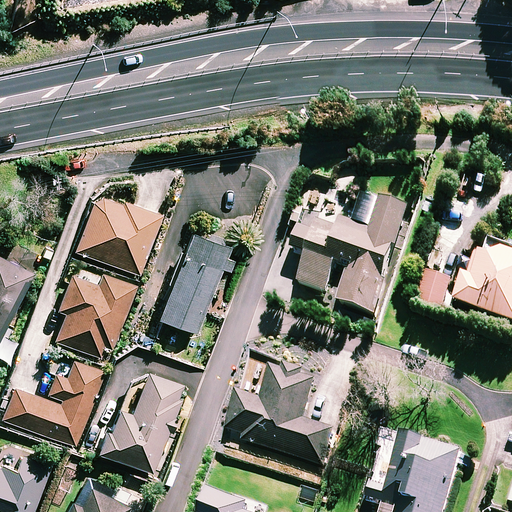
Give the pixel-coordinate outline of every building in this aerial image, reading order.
[(123,205),(98,195),(76,255),(140,278),(162,219),(123,205)] [(410,212),(381,204),(380,208),(372,234),(341,224),(339,231),(318,225),(315,236),(302,232),(295,256),(309,260),(301,288),(328,296),(336,268),(351,272),(340,307),(375,318),(395,249),(399,250),(410,212)] [(222,272),(230,275),(234,264),(228,261),(231,253),(192,238),(160,324),(197,338),(222,272)] [(511,326),(511,253),(492,247),(486,264),(476,261),(460,310),(511,326)] [(36,276),(0,258),(0,360),(10,365),(19,347),(5,340),(36,276)] [(453,284),(428,276),(419,305),(444,313),(453,284)] [(57,343),(102,360),(105,350),(109,352),(132,289),(102,278),(98,289),(72,279),(60,313),(68,316),(57,343)] [(68,382),(54,377),(47,397),(61,402),(59,407),(16,391),(5,423),(77,449),(104,374),(74,364),(68,382)] [(238,398),(227,433),(245,439),(244,443),(324,468),(335,433),(305,424),(319,380),(276,367),(264,406),(238,398)] [(180,422),(174,420),(180,403),(185,389),(147,376),(133,416),(119,411),(102,458),(154,477),(169,434),(175,437),(180,422)] [(447,511),(463,458),(402,441),(388,491),(371,486),(367,502),(385,507),(383,511),(447,511)] [(35,511),(51,468),(23,459),(17,476),(0,469),(0,511),(35,511)] [(130,511),(131,510),(91,490),(80,511),(72,507),(69,511),(130,511)] [(245,511),(247,508),(212,497),(207,511),(245,511)]
